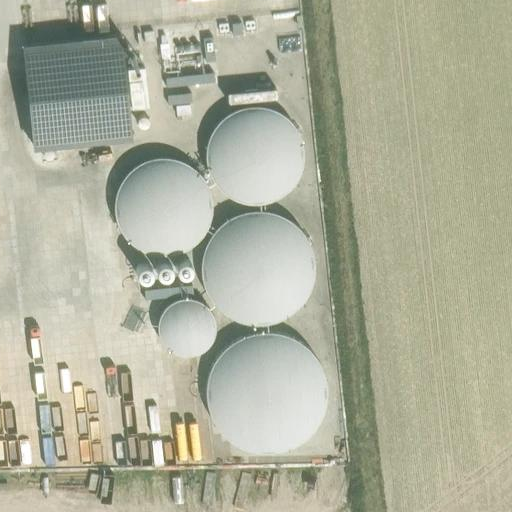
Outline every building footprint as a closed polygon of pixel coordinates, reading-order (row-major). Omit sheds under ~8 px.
[(120,34),(23,44),(34,146),(131,136),(120,34)] [(132,107),(148,105),(144,65),(128,67),(132,107)] [(171,104),(192,101),(191,91),(170,94),(171,104)] [(205,147),(205,153),(206,160),(207,166),(209,172),(212,177),(215,183),(219,187),(224,192),(229,195),(235,198),(240,200),(247,201),(253,202),(259,202),(265,201),(271,199),(277,196),(283,193),(288,189),(292,185),(296,179),(299,174),(301,168),(303,162),(303,156),(303,149),(302,143),(301,137),(298,131),(295,126),(291,121),(287,116),(282,112),(276,109),(271,106),(264,105),(258,104),(252,104),(246,104),(240,106),(234,108),(228,111),(223,115),(218,119),(214,124),(211,129),(208,135),(207,141),(205,147)] [(114,196),(113,202),(113,208),(114,214),(116,220),(118,226),(121,231),(125,236),(129,241),(134,245),(140,248),(145,250),(151,252),(157,253),(164,253),(170,253),(176,251),(182,249),(188,246),(193,242),(198,238),(202,233),(205,228),(208,222),(210,216),(211,210),(211,203),(211,197),(209,191),(207,185),(204,179),(201,174),(197,169),(192,165),(186,161),(181,159),(175,156),(168,155),(162,155),(156,155),(150,156),(144,158),(138,161),(133,165),(128,169),(124,173),(120,178),(117,184),(115,190),(114,196)] [(201,256),(200,263),(200,270),(201,277),(203,283),(206,290),(209,296),(213,301),(217,306),(222,311),(228,315),(234,318),(240,320),(247,322),(254,323),(261,323),(267,322),(274,320),(280,318),(286,315),(292,311),(297,307),(301,302),(305,296),(309,291),(311,284),(313,278),(314,271),(315,264),(314,258),(313,251),(311,245),(308,239),(304,233),(300,228),(295,223),(290,219),(284,215),(278,212),(272,210),(265,209),(259,208),(252,208),(245,210),(238,211),(232,214),(226,217),(221,221),(216,226),(211,231),(208,237),(205,243),(202,250),(201,256)] [(157,319),(156,324),(157,329),(158,333),(159,338),(162,342),(165,346),(169,349),(173,351),(177,353),(182,354),(187,355),(192,354),(197,353),(201,351),(205,348),(208,344),(211,340),(214,336),(215,331),(216,326),(215,321),(214,317),(213,312),(210,308),(207,304),(203,301),(199,298),(194,297),(190,296),(185,295),(180,296),(175,297),(171,300),(167,302),(163,306),(161,310),(158,314),(157,319)] [(206,385),(205,392),(206,399),(207,406),(210,412),(212,419),(216,424),(220,430),(225,435),(230,439),(236,443),(242,446),(249,449),(255,450),(262,451),(269,451),(276,450),(283,449),(289,447),(296,444),(302,440),(307,435),(312,430),(316,425),(320,419),(323,413),(325,406),(326,399),(327,392),(327,385),(326,378),(324,371),(321,365),(318,359),(314,353),(310,348),(304,343),(299,339),(292,336),(286,333),(279,331),(272,330),(265,330),(259,330),(252,331),(245,333),(239,336),(233,340),(227,344),(222,348),(218,354),(214,359),(211,365),(208,372),(207,378),(206,385)] [(163,401),(116,403),(117,427),(164,426),(163,401)] [(149,459),(157,456),(151,433),(143,436),(149,459)]
